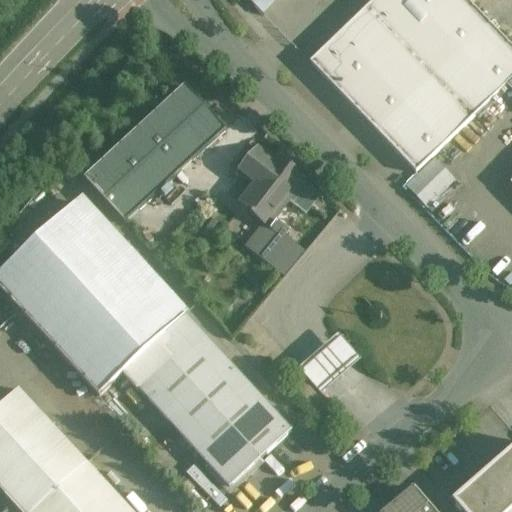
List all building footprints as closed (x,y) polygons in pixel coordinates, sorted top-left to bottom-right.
[(310,65),(378,136),(491,28),(464,0),(378,0),(371,8),(310,65)] [(511,49),(491,28),(378,136),(416,175),(511,81),(511,49)] [(185,90),(85,183),(125,226),(226,133),(185,90)] [(275,162),(257,150),(241,173),(258,186),(241,207),(267,227),(303,179),(277,159),(275,162)] [(124,375),(185,318),(81,206),(16,267),(0,281),(0,290),(99,398),(114,385),(117,389),(127,380),(124,375)] [(298,251),(267,227),(252,248),(283,272),(298,251)] [(0,281),(16,267),(0,250),(0,281)] [(292,434),(185,318),(124,375),(127,380),(117,389),(115,391),(126,403),(138,392),(230,490),(292,434)] [(339,337),(300,371),(321,396),(360,362),(339,337)] [(0,493),(17,511),(35,511),(86,466),(18,392),(0,408),(0,493)] [(459,511),(510,511),(511,511),(511,453),(453,504),(459,511)] [(129,511),(86,466),(35,511),(129,511)] [(433,511),(414,491),(389,511),(433,511)]
